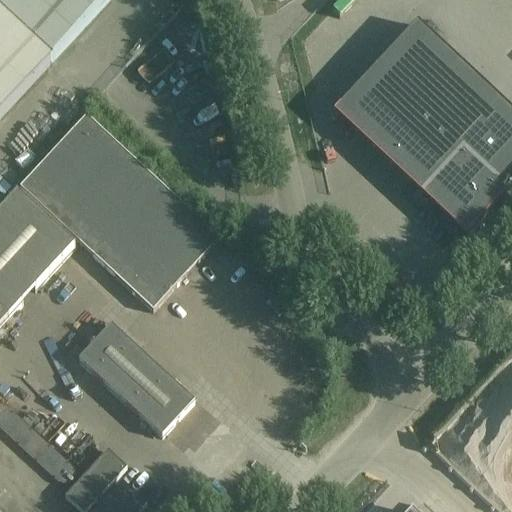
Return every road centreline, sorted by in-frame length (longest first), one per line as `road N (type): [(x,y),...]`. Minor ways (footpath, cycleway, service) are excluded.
road 1 (unknown): [(234,415),(194,395),(113,306),(72,301),(38,333),(36,360),(118,445),(165,461)]
road 2 (unclassified): [(397,389),(284,249),(269,164),(219,0)]
road 3 (unclassified): [(287,511),(397,389)]
road 4 (unclassified): [(511,272),(397,389)]
